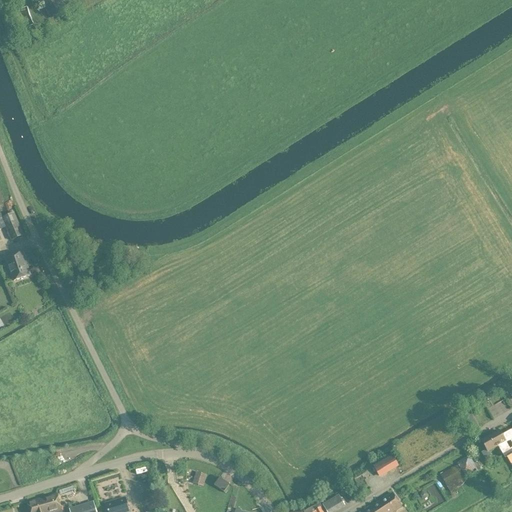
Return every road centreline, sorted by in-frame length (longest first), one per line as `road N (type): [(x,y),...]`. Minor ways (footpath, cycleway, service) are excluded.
road 1 (unclassified): [(127,424),(0,152)]
road 2 (track): [(344,511),(511,412)]
road 3 (unclassified): [(77,474),(199,451)]
